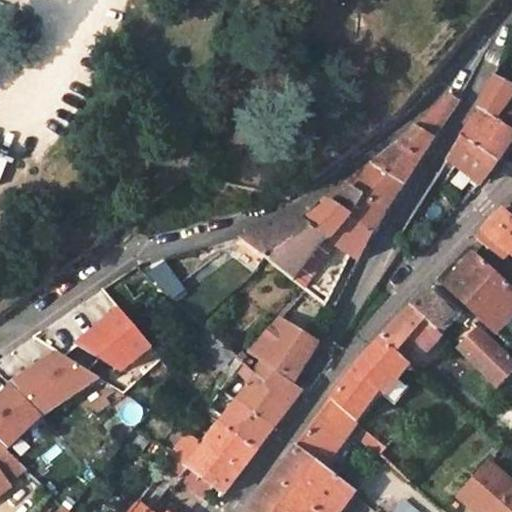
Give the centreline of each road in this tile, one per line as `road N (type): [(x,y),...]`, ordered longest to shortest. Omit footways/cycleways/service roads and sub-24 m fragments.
road 1 (residential): [(504,26),(310,205),(201,243),(122,257),(0,341)]
road 2 (residential): [(504,26),(358,292),(326,385)]
road 3 (residential): [(326,385),(511,177)]
road 4 (residential): [(227,511),(326,385)]
